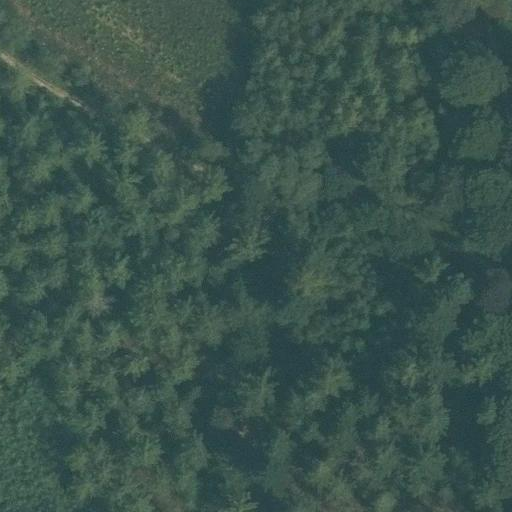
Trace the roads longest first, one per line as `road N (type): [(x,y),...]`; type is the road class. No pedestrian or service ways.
road 1 (track): [(0,41),(119,114),(206,154),(244,154),(511,280)]
road 2 (track): [(511,278),(456,0)]
